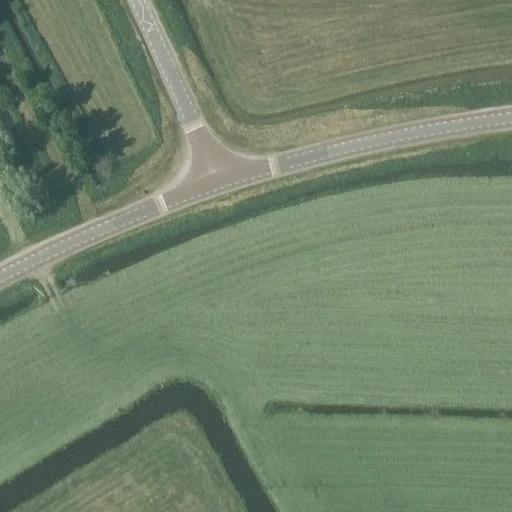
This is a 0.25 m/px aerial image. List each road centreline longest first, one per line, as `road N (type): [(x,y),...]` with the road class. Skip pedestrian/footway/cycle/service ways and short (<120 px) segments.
road 1 (track): [(295,511),(199,346),(138,349),(72,327),(36,260)]
road 2 (tertiary): [(219,181),(511,118)]
road 3 (tertiary): [(0,278),(219,181)]
road 4 (unclassified): [(219,181),(137,0)]
